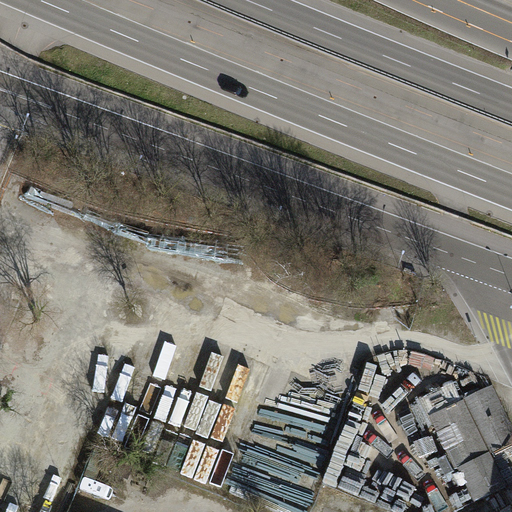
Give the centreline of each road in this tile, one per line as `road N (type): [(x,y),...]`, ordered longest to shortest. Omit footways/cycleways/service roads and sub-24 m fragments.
road 1 (primary): [(0,87),(511,275)]
road 2 (motorway): [(46,0),(511,190)]
road 3 (motorway): [(511,105),(249,0)]
